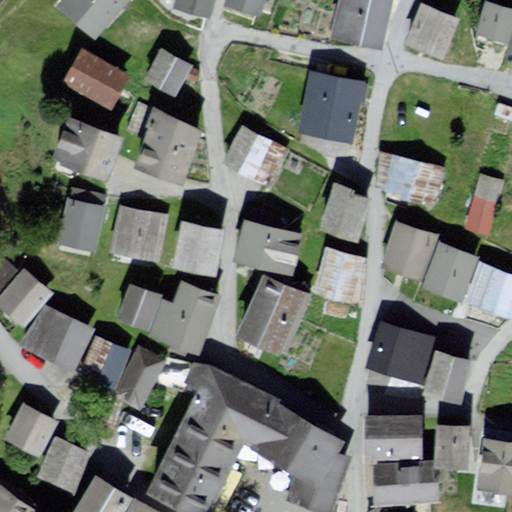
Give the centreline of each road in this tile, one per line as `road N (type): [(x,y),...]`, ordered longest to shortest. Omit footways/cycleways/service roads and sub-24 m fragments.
road 1 (residential): [(215,0),(208,30),(212,153),(225,190),(225,348),(348,416)]
road 2 (residential): [(349,399),(368,289),(369,142),(403,0)]
road 3 (residential): [(184,511),(128,487),(0,345)]
road 4 (residential): [(471,409),(349,399)]
